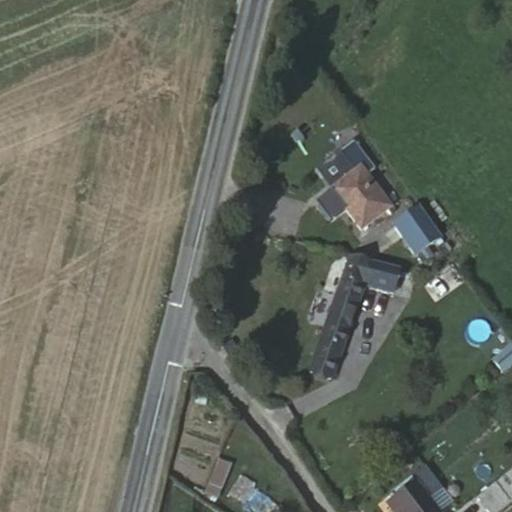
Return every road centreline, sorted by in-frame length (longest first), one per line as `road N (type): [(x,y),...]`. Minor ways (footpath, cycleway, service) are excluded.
road 1 (tertiary): [(253,0),(177,327)]
road 2 (unclassified): [(337,511),(258,395),(177,327)]
road 3 (tertiary): [(177,327),(132,511)]
